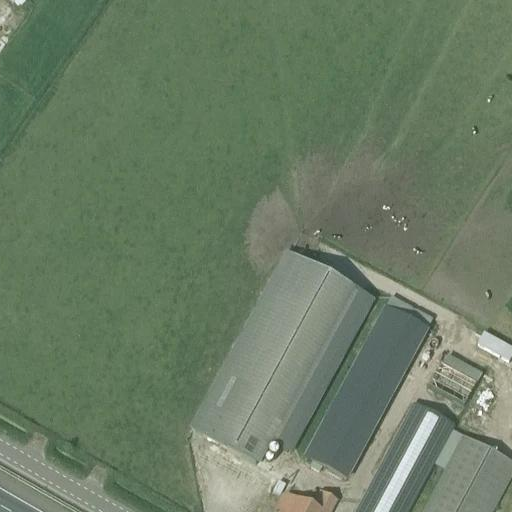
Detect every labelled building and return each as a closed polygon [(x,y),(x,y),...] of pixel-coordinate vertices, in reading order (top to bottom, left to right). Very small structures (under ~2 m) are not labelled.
[(7,0),(17,8),(24,0),(7,0)] [(374,303),(354,292),(285,255),(190,431),(259,468),(271,446),(291,456),(374,303)] [(346,482),(431,320),(391,298),(305,460),(346,482)] [(462,410),(475,387),(439,367),(427,391),(462,410)] [(414,407),(357,511),(407,511),(432,466),(444,472),(423,511),(492,511),(511,476),(511,465),(462,439),(450,433),(453,428),(414,407)] [(312,508),(286,494),(275,511),(330,511),(335,503),(319,494),(312,508)]
